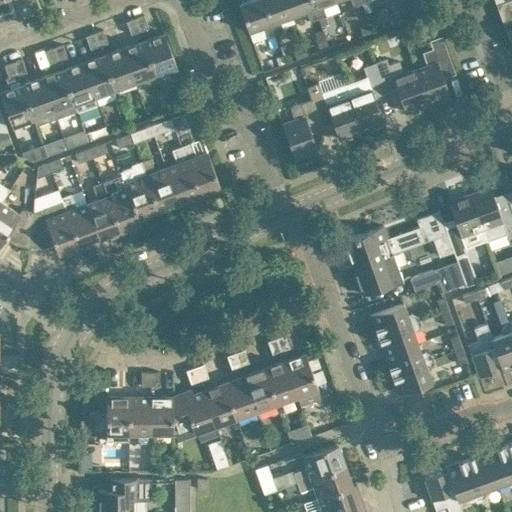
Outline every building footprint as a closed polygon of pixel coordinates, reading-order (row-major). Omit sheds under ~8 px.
[(267,36),(274,34),(262,0),(246,0),(238,3),(248,30),(263,25),(267,36)] [(283,31),(279,19),(292,15),(286,0),(262,0),(274,34),(283,31)] [(318,18),(311,0),(286,0),(292,15),(306,10),(310,21),(318,18)] [(321,25),(328,23),(325,15),(326,15),(322,4),(332,0),(311,0),(318,18),(321,25)] [(367,0),(361,2),(365,11),(370,9),(367,0)] [(511,0),(505,0),(496,3),(505,30),(511,27),(511,0)] [(379,10),(376,16),(379,22),(389,18),(386,8),(379,10)] [(143,14),(135,17),(139,30),(148,27),(143,14)] [(130,33),(139,30),(135,17),(126,20),(130,33)] [(103,28),(94,32),(99,45),(108,42),(103,28)] [(318,48),(327,45),(321,29),(314,32),(315,35),(313,36),(318,48)] [(90,48),(99,45),(94,32),(85,35),(90,48)] [(164,32),(143,39),(155,73),(176,66),(164,32)] [(427,64),(415,68),(427,102),(450,94),(440,68),(452,64),(441,35),(430,39),(433,48),(422,51),(427,64)] [(143,39),(122,47),(135,81),(155,73),(143,39)] [(62,43),(53,46),(58,59),(67,56),(62,43)] [(303,43),(291,46),(295,59),(307,55),(303,43)] [(49,63),(58,59),(53,46),(44,49),(49,63)] [(122,47),(102,54),(114,88),(135,81),(122,47)] [(114,88),(102,54),(82,61),(94,95),(114,88)] [(21,58),(13,61),(17,74),(26,71),(21,58)] [(388,64),(386,58),(375,62),(385,91),(396,87),(405,110),(427,102),(415,68),(403,73),(398,60),(388,64)] [(33,117),(17,74),(13,61),(4,64),(8,77),(5,78),(9,88),(0,91),(0,92),(12,125),(33,117)] [(82,61),(61,69),(74,103),(94,95),(82,61)] [(356,79),(361,92),(349,96),(361,130),(384,122),(374,95),(385,91),(375,62),(363,66),(367,75),(356,79)] [(61,69),(41,76),(53,110),(56,118),(76,110),(74,103),(61,69)] [(21,83),(33,117),(36,125),(56,118),(53,110),(41,76),(21,83)] [(332,87),(321,91),(318,82),(307,86),(311,98),(319,118),(330,114),(338,138),(361,130),(349,96),(337,100),(332,87)] [(319,118),(311,98),(290,105),(294,118),(282,123),(294,157),(317,148),(308,122),(319,118)] [(180,113),(171,117),(174,126),(184,123),(180,113)] [(150,124),(154,134),(174,126),(171,117),(150,124)] [(150,124),(130,131),(134,141),(154,134),(150,124)] [(99,136),(95,126),(86,130),(90,140),(99,136)] [(115,137),(118,147),(134,141),(130,131),(115,137)] [(63,136),(43,143),(47,154),(67,147),(63,136)] [(104,141),(89,146),(92,156),(107,151),(104,141)] [(190,141),(181,145),(198,194),(220,186),(207,150),(195,155),(190,141)] [(43,143),(21,151),(23,155),(33,161),(47,155),(47,154),(43,143)] [(171,148),(176,162),(166,166),(178,201),(198,194),(181,145),(171,148)] [(74,151),(78,161),(92,156),(89,146),(74,151)] [(158,209),(178,201),(166,166),(155,170),(150,156),(140,160),(158,209)] [(60,157),(48,161),(51,171),(63,167),(60,157)] [(120,169),(126,187),(127,187),(137,216),(138,216),(158,209),(140,160),(131,163),(131,164),(120,169)] [(37,165),(36,176),(51,171),(48,161),(37,165)] [(111,177),(102,181),(119,230),(121,229),(121,230),(125,232),(130,230),(132,226),(131,225),(140,222),(138,216),(137,216),(127,187),(126,187),(116,191),(111,177)] [(118,231),(118,230),(119,230),(102,181),(92,184),(97,198),(86,202),(99,237),(107,234),(108,235),(112,237),(117,235),(118,231)] [(511,236),(511,212),(510,208),(499,212),(490,186),(469,193),(485,239),(486,241),(506,234),(507,238),(511,236)] [(91,241),(91,240),(99,237),(86,202),(76,206),(71,192),(60,196),(62,200),(65,209),(66,209),(79,245),(80,244),(81,245),(84,247),(90,245),(91,241)] [(446,230),(447,232),(453,250),(455,256),(459,268),(467,265),(463,253),(467,251),(465,246),(485,239),(469,193),(448,200),(457,226),(446,230)] [(0,242),(4,236),(16,244),(28,246),(33,210),(22,208),(19,212),(1,200),(0,201),(0,242)] [(65,209),(62,200),(35,210),(33,210),(28,246),(41,248),(54,243),(57,252),(79,245),(66,209),(65,209)] [(447,232),(446,230),(439,210),(416,218),(424,240),(433,237),(447,232)] [(383,224),(343,239),(353,266),(387,254),(382,240),(388,238),(383,224)] [(447,232),(433,237),(439,255),(453,250),(447,232)] [(398,265),(392,267),(387,254),(353,266),(362,293),(402,279),(398,265)] [(414,289),(436,281),(432,269),(409,277),(414,289)] [(474,273),(463,277),(465,282),(466,286),(477,283),(474,273)] [(511,275),(500,280),(502,288),(511,284),(511,275)] [(493,282),(488,284),(473,290),(475,298),(496,290),(493,282)] [(451,297),(454,305),(475,298),(473,290),(451,297)] [(444,296),(436,298),(441,311),(448,308),(444,296)] [(403,302),(370,314),(377,333),(419,318),(418,315),(417,315),(411,313),(408,314),(403,302)] [(446,324),(453,322),(448,308),(441,311),(446,324)] [(419,318),(377,333),(384,353),(417,341),(413,331),(417,329),(420,323),(421,323),(419,318)] [(492,337),(486,322),(483,323),(497,365),(500,364),(502,371),(511,367),(511,335),(507,321),(503,322),(504,323),(501,329),(503,333),(492,337)] [(494,366),(497,365),(483,323),(474,326),(478,339),(467,343),(479,375),(495,369),(494,366)] [(284,334),(276,337),(281,350),(289,347),(284,334)] [(458,334),(450,337),(455,350),(463,347),(458,334)] [(272,353),(281,350),(276,337),(267,340),(272,353)] [(417,341),(384,353),(391,373),(433,358),(432,353),(431,354),(425,351),(421,352),(417,341)] [(460,363),(467,360),(463,347),(455,350),(460,363)] [(244,348),(235,351),(240,364),(249,361),(244,348)] [(231,368),(240,364),(235,351),(226,354),(231,368)] [(321,396),(305,352),(284,359),(296,395),(297,395),(300,404),(321,396)] [(434,362),(435,362),(433,358),(391,373),(398,393),(431,381),(427,369),(431,368),(434,362)] [(276,402),(296,395),(284,359),(264,367),(276,402)] [(203,363),(194,366),(199,379),(208,376),(203,363)] [(191,382),(199,379),(194,366),(189,368),(186,369),(191,382)] [(264,367),(243,374),(256,409),(276,402),(264,367)] [(141,384),(150,384),(150,370),(141,370),(141,384)] [(159,370),(150,370),(150,384),(159,385),(159,370)] [(223,381),(235,416),(256,409),(243,374),(223,381)] [(235,416),(223,381),(203,388),(215,424),(235,416)] [(183,396),(181,391),(172,394),(173,431),(191,424),(194,431),(215,424),(203,388),(183,396)] [(150,432),(150,394),(128,395),(128,432),(150,432)] [(173,432),(173,431),(172,394),(150,394),(150,432),(173,432)] [(128,440),(128,432),(128,395),(106,395),(106,432),(106,440),(128,440)] [(307,424),(286,431),(290,441),(310,434),(307,424)] [(222,436),(208,441),(218,465),(231,461),(222,436)] [(296,481),(345,463),(337,442),(302,455),(306,466),(293,471),(296,481)] [(511,467),(504,444),(484,451),(496,485),(507,481),(508,484),(511,486),(511,467)] [(496,485),(484,451),(465,458),(480,501),(485,499),(484,498),(487,492),(485,488),(496,485)] [(462,511),(461,505),(475,500),(476,501),(476,502),(480,501),(465,458),(445,465),(447,472),(444,473),(458,511),(462,511)] [(267,463),(255,467),(264,492),(275,488),(267,463)] [(283,485),(286,494),(299,490),(300,490),(313,485),(317,496),(352,484),(345,463),(296,481),(283,485)] [(448,511),(458,511),(444,473),(441,474),(440,471),(424,477),(435,509),(446,505),(448,511)] [(133,489),(98,488),(97,511),(133,511),(134,499),(150,499),(150,497),(150,477),(133,477),(133,489)] [(190,477),(175,477),(175,495),(190,495),(190,477)] [(197,487),(207,488),(207,477),(197,477),(197,487)] [(364,511),(363,508),(365,507),(363,503),(359,504),(352,484),(317,496),(303,501),(306,511),(364,511)]
